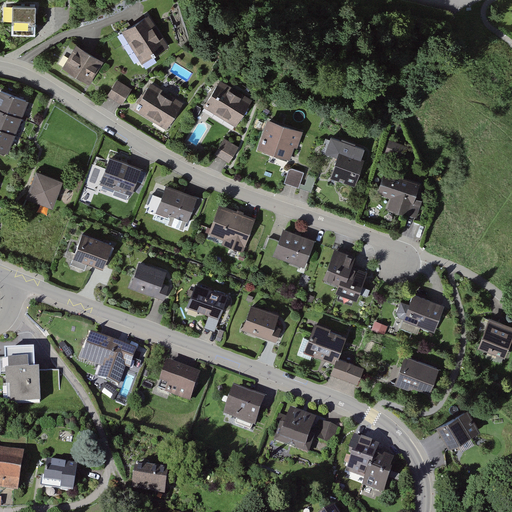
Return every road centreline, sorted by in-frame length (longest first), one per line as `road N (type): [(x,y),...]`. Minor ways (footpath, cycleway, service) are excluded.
road 1 (residential): [(423,511),(417,463),(372,415),(22,282)]
road 2 (residential): [(396,260),(373,238),(235,192),(0,68)]
road 3 (residential): [(10,511),(91,499),(106,482),(109,461),(81,391),(11,312)]
